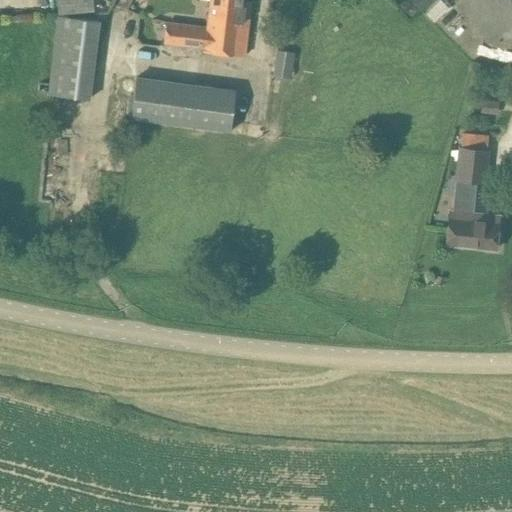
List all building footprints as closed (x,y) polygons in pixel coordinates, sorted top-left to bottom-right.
[(93,0),(58,0),(60,13),(94,10),(93,0)] [(244,0),(209,0),(206,29),(167,24),(164,44),(204,49),(204,52),(244,57),(251,2),(244,1),(244,0)] [(410,0),(422,12),(433,0),(410,0)] [(445,0),(436,0),(423,13),(431,21),(450,4),(445,0)] [(99,22),(58,17),(50,84),(38,83),(36,94),(89,100),(99,22)] [(277,51),(274,77),(292,80),(296,54),(277,51)] [(236,91),(136,76),(130,117),(230,131),(236,91)] [(498,102),(482,100),(481,113),(497,115),(498,102)] [(490,149),(458,146),(455,181),(456,181),(453,211),(449,211),(446,244),(496,249),(499,215),(474,213),(476,183),(486,184),(490,149)]
